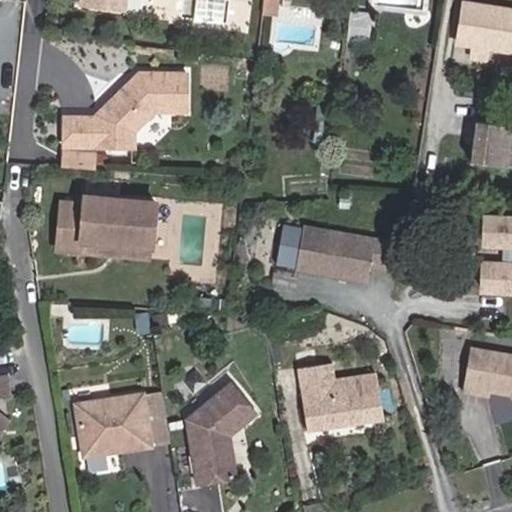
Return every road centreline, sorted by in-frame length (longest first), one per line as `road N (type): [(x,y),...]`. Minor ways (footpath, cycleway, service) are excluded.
road 1 (residential): [(20,260),(60,511)]
road 2 (residential): [(398,317),(460,511)]
road 3 (residential): [(38,0),(19,160)]
